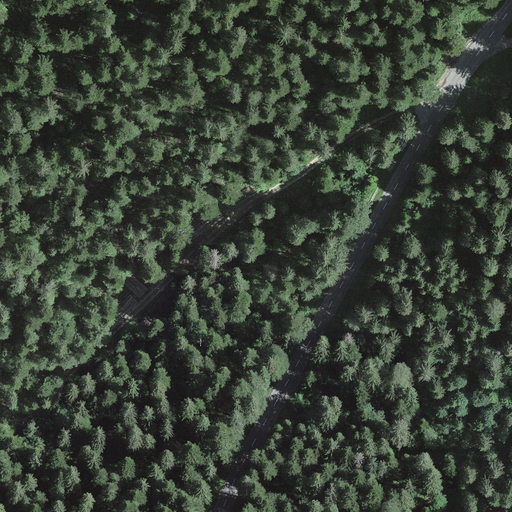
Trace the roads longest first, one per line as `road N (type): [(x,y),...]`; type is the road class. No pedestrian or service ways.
road 1 (track): [(455,85),(354,135),(233,214),(127,315),(0,458)]
road 2 (tertiary): [(511,10),(455,85),(391,195),(225,511)]
